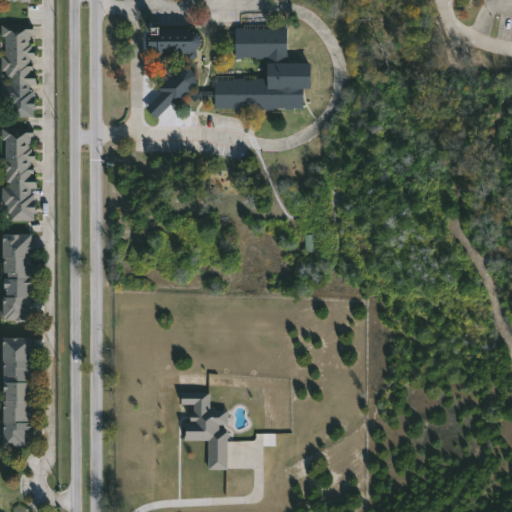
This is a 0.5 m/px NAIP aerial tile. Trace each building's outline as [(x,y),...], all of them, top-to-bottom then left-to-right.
[(34,116),(1,116),(1,24),(33,24),(34,116)] [(215,95),(188,96),(184,100),(182,98),(176,105),(172,101),(169,104),(161,96),(164,93),(161,93),(160,86),(166,83),(171,78),(159,67),(159,55),(149,55),(149,31),(191,31),(196,33),(199,37),(200,43),(199,48),(196,52),(196,59),(188,59),(188,55),(165,55),(165,66),(174,74),(177,70),(189,68),(196,75),(196,86),(192,91),(215,90),(215,79),(267,78),(267,54),(236,55),(235,27),(286,26),(287,51),(309,51),(310,89),(302,89),(302,107),(216,108),(215,95)] [(3,219),(2,127),(34,126),(34,219),(3,219)] [(3,320),(2,233),(33,233),(34,319),(3,320)] [(305,252),(314,252),(314,234),(304,234),(305,252)] [(3,337),(32,337),(32,445),(3,445),(3,337)] [(186,380),(186,390),(200,390),(200,399),(194,399),(195,409),(190,409),(190,427),(213,427),(214,456),(237,455),(236,397),(214,398),(214,380),(186,380)]
